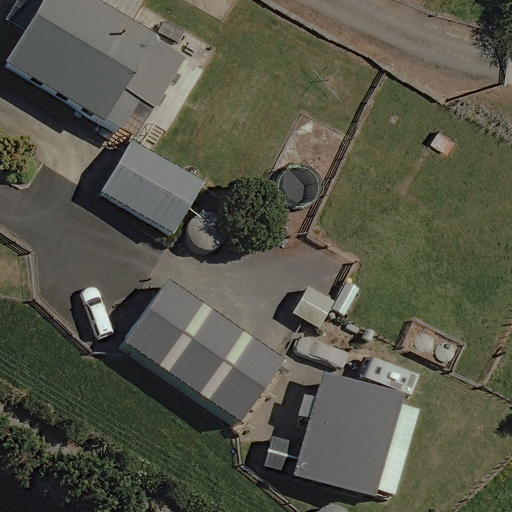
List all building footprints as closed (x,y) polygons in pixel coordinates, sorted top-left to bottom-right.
[(177,66),(69,0),(40,0),(0,66),(0,75),(124,152),(177,66)] [(201,193),(130,150),(97,204),(168,247),(201,193)] [(340,267),(241,252),(238,272),(336,288),(340,267)] [(76,262),(58,278),(90,314),(108,298),(76,262)] [(330,307),(288,285),(278,303),(288,308),(282,319),(315,336),(330,307)] [(267,367),(164,294),(128,345),(231,418),(267,367)] [(371,404),(331,376),(318,396),(358,424),(371,404)] [(301,459),(304,462),(309,466),(310,467),(314,468),(318,469),(322,469),(327,468),(330,467),(334,465),(337,462),(340,459),(342,455),(343,451),(344,447),(344,443),(343,439),(341,435),(339,432),(337,429),(333,426),(330,424),(326,423),(322,422),(318,422),(314,423),(310,424),(306,426),(303,429),(300,432),(298,436),(297,440),(297,444),(297,448),(297,452),(299,456),(301,459)]
